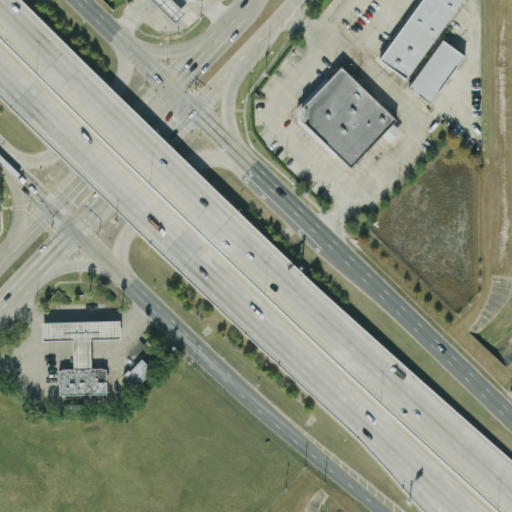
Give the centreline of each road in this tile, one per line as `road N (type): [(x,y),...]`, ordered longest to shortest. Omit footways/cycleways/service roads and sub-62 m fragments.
road 1 (primary): [(511,415),(77,0)]
road 2 (primary): [(45,202),(228,376),(390,511)]
road 3 (motorway): [(511,494),(215,228)]
road 4 (secondary): [(161,81),(0,253)]
road 5 (motorway): [(36,97),(197,251)]
road 6 (motorway): [(215,228),(56,74)]
road 7 (primary): [(253,170),(209,156),(196,160),(134,221),(121,244),(124,275)]
road 8 (motorway): [(197,251),(340,392)]
road 9 (motorway): [(340,392),(470,511)]
road 10 (primary): [(22,158),(56,155),(121,82),(120,43)]
road 11 (motorway): [(340,392),(434,511)]
road 12 (secondary): [(89,212),(190,108)]
road 13 (motorway): [(511,474),(404,395)]
road 14 (secondary): [(0,306),(89,212)]
